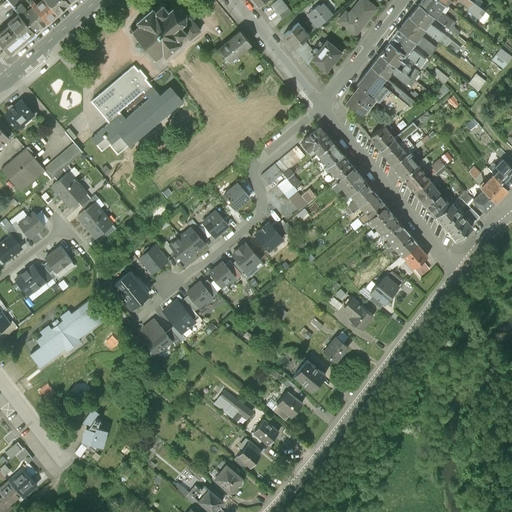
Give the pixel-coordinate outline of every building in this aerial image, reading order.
[(7,0),(20,14),(21,16),(29,10),(21,0),(7,0)] [(27,0),(21,0),(29,10),(33,7),(27,0)] [(48,23),(58,14),(46,0),(41,0),(40,1),(38,3),(34,0),(31,2),(34,5),(48,23)] [(46,0),(58,14),(71,4),(67,0),(46,0)] [(252,0),(260,8),(269,0),(252,0)] [(274,0),(271,3),(282,18),(292,10),(283,0),(274,0)] [(380,8),(370,0),(361,0),(351,14),(346,10),(337,21),(357,37),(380,8)] [(439,0),(422,0),(420,3),(437,17),(441,12),(446,5),(439,0)] [(467,12),(481,23),(488,14),(471,1),(470,0),(457,0),(469,9),(467,12)] [(309,19),(305,23),(313,31),(333,12),(322,1),(306,16),(309,19)] [(136,43),(143,51),(147,47),(148,49),(145,51),(147,53),(149,51),(154,56),(151,58),(153,60),(154,58),(156,61),(157,60),(158,60),(165,55),(167,54),(166,53),(172,48),(173,49),(174,48),(174,47),(179,42),(180,43),(181,42),(181,41),(182,40),(180,39),(178,38),(184,33),(185,35),(186,34),(189,39),(200,30),(191,19),(186,22),(187,21),(185,20),(185,14),(188,13),(187,11),(185,12),(181,7),(182,5),(180,4),(179,7),(173,6),(172,4),(170,4),(171,6),(167,9),(164,5),(165,4),(164,2),(163,4),(162,3),(160,2),(159,3),(160,5),(154,10),(153,8),(154,8),(152,6),(152,7),(151,6),(150,7),(150,8),(144,13),(144,12),(142,13),(143,14),(137,19),(137,18),(135,20),(136,20),(129,26),(130,27),(129,28),(131,30),(129,32),(130,33),(133,31),(137,36),(135,39),(136,40),(139,38),(140,40),(136,43)] [(420,3),(409,17),(426,30),(431,24),(437,17),(420,3)] [(35,33),(48,23),(34,5),(33,7),(29,10),(21,16),(35,33)] [(265,10),(271,19),(278,14),(272,5),(265,10)] [(441,12),(437,17),(450,28),(455,23),(441,12)] [(0,35),(0,43),(9,54),(13,51),(35,33),(21,16),(20,14),(10,22),(13,25),(0,35)] [(409,17),(400,29),(417,42),(421,36),(426,30),(409,17)] [(284,35),(296,48),(310,36),(298,22),(284,35)] [(455,23),(450,28),(466,41),(470,36),(455,23)] [(431,24),(426,30),(441,42),(446,36),(431,24)] [(417,42),(400,29),(391,39),(408,53),(412,48),(417,42)] [(221,53),(230,64),(253,47),(244,36),(221,53)] [(417,42),(431,53),(435,47),(421,36),(417,42)] [(446,36),(441,42),(472,66),(477,60),(446,36)] [(329,38),(312,59),(331,73),(348,53),(329,38)] [(391,39),(382,51),(399,65),(403,59),(408,53),(391,39)] [(412,48),(408,53),(422,64),(426,59),(412,48)] [(370,66),(372,67),(388,79),(394,72),(399,65),(382,51),(370,66)] [(496,54),(493,59),(504,67),(508,63),(496,54)] [(403,59),(399,65),(413,76),(418,70),(403,59)] [(408,83),(413,76),(399,65),(394,72),(408,83)] [(359,84),(361,85),(378,99),(396,113),(411,102),(385,82),(388,79),(372,67),(359,84)] [(141,71),(139,72),(135,68),(133,69),(132,68),(88,106),(106,126),(92,138),(105,154),(112,147),(118,154),(182,99),(169,84),(157,94),(146,81),(148,79),(141,71)] [(436,68),(432,73),(444,82),(448,78),(436,68)] [(487,80),(477,73),(470,82),(481,90),(487,80)] [(442,83),(438,87),(442,92),(446,88),(442,83)] [(361,85),(347,103),(364,116),(378,99),(361,85)] [(7,118),(19,131),(35,116),(23,103),(7,118)] [(422,120),(430,114),(426,110),(419,116),(422,120)] [(476,124),(472,119),(466,125),(471,129),(476,124)] [(412,121),(396,135),(400,140),(417,126),(412,121)] [(370,137),(379,148),(396,135),(385,123),(370,137)] [(0,148),(11,140),(0,126),(0,148)] [(315,149),(319,154),(333,142),(319,127),(301,143),(310,153),(315,149)] [(379,148),(389,159),(405,146),(400,140),(396,135),(379,148)] [(333,142),(319,154),(330,166),(343,154),(333,142)] [(74,146),(45,170),(52,178),(81,154),(78,150),(74,146)] [(282,173),(303,155),(295,146),(274,163),(282,173)] [(389,159),(402,175),(418,161),(405,146),(389,159)] [(26,148),(1,169),(20,192),(45,170),(26,148)] [(511,169),(511,158),(502,148),(496,153),(503,161),(511,169)] [(343,154),(330,166),(331,168),(328,170),(337,180),(353,166),(343,154)] [(432,165),(437,171),(444,165),(446,163),(441,157),(432,165)] [(402,175),(414,190),(431,175),(419,162),(418,161),(402,175)] [(501,170),(496,175),(507,187),(511,185),(511,169),(503,161),(497,166),(501,170)] [(282,173),(274,163),(261,175),(268,184),(282,173)] [(447,169),(444,165),(437,171),(435,172),(438,176),(447,169)] [(105,166),(101,169),(105,175),(109,171),(105,166)] [(363,178),(353,166),(337,180),(330,185),(337,193),(343,188),(347,191),(363,178)] [(158,172),(155,168),(150,173),(155,179),(159,176),(156,174),(158,172)] [(69,173),(51,188),(60,198),(78,183),(69,173)] [(414,190),(425,202),(441,188),(431,175),(414,190)] [(507,187),(496,175),(483,188),(495,200),(507,187)] [(286,178),(276,185),(284,195),(294,187),(286,178)] [(375,192),(363,178),(347,191),(341,196),(348,205),(343,208),(348,214),(358,205),(375,192)] [(250,197),(237,181),(222,194),(229,201),(235,209),(250,197)] [(78,183),(60,198),(68,207),(70,205),(85,192),(78,183)] [(486,210),(495,200),(483,188),(477,183),(467,192),(473,198),(486,210)] [(425,202),(436,216),(453,201),(441,188),(425,202)] [(296,190),(287,198),(298,211),(307,203),(301,195),(296,190)] [(307,190),(301,195),(307,203),(313,199),(307,190)] [(85,192),(70,205),(75,210),(90,197),(85,192)] [(366,218),(385,203),(375,192),(358,205),(363,211),(358,215),(359,217),(363,221),(366,218)] [(453,201),(464,215),(470,209),(467,205),(473,198),(467,192),(453,201)] [(90,197),(75,210),(80,216),(95,203),(90,197)] [(223,206),(232,216),(237,212),(235,209),(229,201),(223,206)] [(436,216),(455,238),(472,224),(464,215),(453,201),(436,216)] [(80,216),(78,218),(87,228),(104,214),(95,203),(80,216)] [(396,217),(385,203),(366,218),(371,224),(374,221),(379,227),(381,229),(396,217)] [(212,232),(216,237),(228,227),(213,209),(201,220),(203,222),(212,232)] [(479,216),(470,209),(464,215),(472,224),(479,216)] [(18,225),(31,215),(27,210),(14,220),(18,225)] [(27,237),(30,240),(47,227),(46,225),(41,219),(36,212),(31,215),(18,225),(20,228),(27,237)] [(113,224),(104,214),(87,228),(96,239),(113,224)] [(50,222),(45,216),(41,219),(46,225),(50,222)] [(354,229),(363,221),(359,217),(350,224),(354,229)] [(391,243),(407,229),(396,217),(381,229),(388,238),(385,241),(388,245),(391,243)] [(189,225),(198,236),(203,232),(198,227),(192,219),(187,223),(189,225)] [(18,225),(14,220),(3,228),(9,236),(12,234),(16,231),(20,228),(18,225)] [(270,224),(278,233),(283,229),(280,225),(278,222),(276,220),(270,224)] [(268,221),(253,233),(267,250),(282,238),(270,224),(268,221)] [(198,227),(207,237),(212,232),(203,222),(198,227)] [(189,225),(179,234),(196,254),(206,246),(198,236),(189,225)] [(364,235),(369,240),(381,229),(379,227),(373,232),(370,229),(364,235)] [(16,231),(23,240),(27,237),(20,228),(16,231)] [(402,255),(418,242),(407,229),(391,243),(395,248),(402,255)] [(12,234),(19,243),(23,240),(16,231),(12,234)] [(0,259),(4,264),(23,249),(19,243),(12,234),(9,236),(0,243),(0,259)] [(168,244),(185,264),(196,254),(179,234),(168,244)] [(303,244),(300,239),(295,243),(299,248),(303,244)] [(161,245),(169,254),(174,250),(168,244),(166,241),(161,245)] [(406,260),(413,267),(422,259),(428,254),(418,242),(402,255),(406,260)] [(233,255),(246,271),(260,259),(247,243),(233,255)] [(391,243),(388,245),(385,247),(389,252),(395,248),(391,243)] [(155,246),(138,259),(151,275),(167,261),(155,246)] [(60,247),(45,259),(58,276),(73,265),(60,247)] [(389,252),(385,247),(380,252),(384,257),(389,252)] [(121,254),(127,262),(132,258),(126,250),(121,254)] [(406,260),(402,255),(395,261),(399,266),(406,260)] [(429,268),(422,259),(413,267),(420,275),(429,268)] [(222,260),(209,273),(214,279),(223,288),(236,276),(226,265),(222,260)] [(234,266),(230,261),(226,265),(236,276),(240,273),(234,266)] [(238,262),(234,266),(240,273),(244,269),(238,262)] [(15,278),(28,296),(47,282),(34,265),(15,278)] [(401,282),(389,271),(377,284),(375,281),(369,288),(384,301),(401,282)] [(115,287),(133,308),(149,294),(131,273),(115,287)] [(210,282),(207,278),(201,283),(211,294),(216,289),(210,282)] [(214,279),(210,282),(216,289),(220,286),(214,279)] [(199,280),(186,291),(189,294),(199,305),(200,307),(213,296),(211,294),(201,283),(199,280)] [(338,286),(335,281),(330,285),(333,289),(338,286)] [(359,291),(380,309),(384,301),(369,288),(365,287),(359,291)] [(346,295),(340,289),(335,295),(341,301),(346,295)] [(199,305),(189,294),(184,298),(188,303),(193,309),(199,305)] [(362,331),(375,316),(352,296),(343,307),(350,313),(348,314),(352,318),(350,321),(352,323),(351,325),(355,329),(357,326),(362,331)] [(175,325),(181,332),(194,321),(192,318),(183,308),(176,299),(163,310),(175,325)] [(193,309),(188,303),(183,308),(192,318),(197,314),(193,309)] [(50,325),(41,333),(44,336),(37,341),(42,348),(31,357),(37,365),(41,370),(68,350),(70,352),(82,342),(80,340),(103,323),(98,316),(88,304),(73,315),(70,311),(61,318),(64,321),(53,329),(50,325)] [(3,310),(0,312),(0,333),(13,324),(3,310)] [(105,321),(110,327),(117,322),(112,315),(105,321)] [(166,333),(153,319),(139,332),(146,340),(145,342),(155,354),(172,340),(166,333)] [(322,326),(313,319),(310,323),(318,330),(322,326)] [(212,332),(216,329),(211,323),(207,326),(208,328),(212,332)] [(13,324),(0,333),(4,338),(17,329),(13,324)] [(181,332),(175,325),(170,329),(180,340),(185,336),(181,332)] [(180,340),(170,329),(166,333),(172,340),(175,344),(180,340)] [(311,335),(305,331),(302,336),(308,340),(311,335)] [(336,363),(349,348),(335,337),(322,352),(336,363)] [(29,342),(33,348),(39,345),(35,339),(29,342)] [(312,391),(328,372),(310,356),(293,376),(312,391)] [(289,392),(294,395),(299,388),(284,377),(280,383),(290,391),(289,392)] [(45,398),(54,392),(48,383),(39,389),(45,398)] [(293,416),(303,403),(294,395),(289,392),(287,390),(277,403),(290,413),(293,416)] [(222,391),(213,404),(236,421),(241,414),(245,418),(250,412),(222,391)] [(285,419),(290,413),(277,403),(272,399),(267,404),(285,419)] [(92,446),(108,450),(113,432),(104,429),(106,422),(101,419),(102,416),(94,413),(84,444),(91,449),(92,446)] [(257,413),(246,428),(250,431),(261,417),(257,413)] [(261,419),(252,431),(269,445),(279,432),(261,419)] [(294,435),(285,427),(282,431),(291,439),(294,435)] [(242,447),(236,454),(249,465),(260,452),(257,450),(259,448),(245,437),(239,445),(242,447)] [(80,456),(85,446),(80,443),(75,453),(80,456)] [(17,444),(5,454),(10,461),(15,457),(23,450),(17,444)] [(23,450),(15,457),(21,463),(23,461),(26,465),(28,464),(32,460),(24,450),(23,450)] [(214,475),(212,478),(229,491),(242,475),(221,458),(210,472),(214,475)] [(25,473),(30,479),(36,474),(28,464),(26,465),(22,469),(25,473)] [(4,476),(10,472),(6,467),(0,472),(1,472),(4,476)] [(24,498),(37,487),(30,479),(25,473),(12,484),(22,496),(24,498)] [(163,479),(158,475),(152,481),(157,485),(159,483),(163,479)] [(174,489),(189,501),(194,496),(178,483),(174,489)] [(0,497),(8,507),(22,496),(12,484),(0,493),(0,497)] [(214,511),(216,511),(225,501),(209,489),(206,492),(200,488),(194,496),(212,510),(214,511)] [(203,511),(210,511),(212,510),(194,496),(189,501),(203,511)] [(8,511),(11,510),(8,507),(0,497),(0,511),(8,511)]
